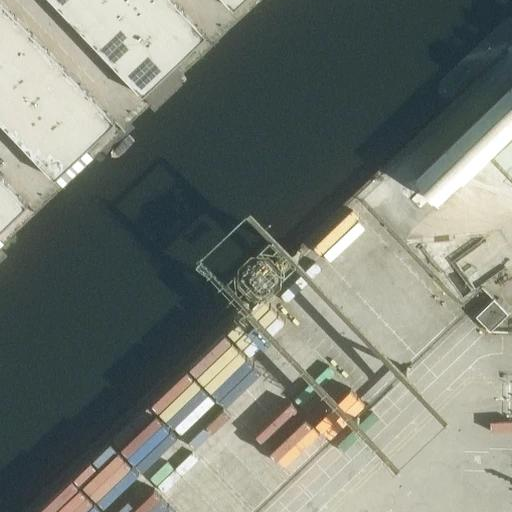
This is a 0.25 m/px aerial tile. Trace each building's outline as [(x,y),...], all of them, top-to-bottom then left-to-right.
[(0,0),(0,121),(54,179),(115,121),(0,0)] [(51,0),(143,95),(206,35),(173,0),(51,0)] [(224,0),(233,9),(242,0),(224,0)] [(437,198),(511,125),(511,86),(417,178),(437,198)] [(0,230),(27,204),(0,175),(0,230)] [(490,331),(508,313),(493,298),(476,316),(490,331)] [(244,350),(259,367),(278,350),(264,333),(244,350)]
